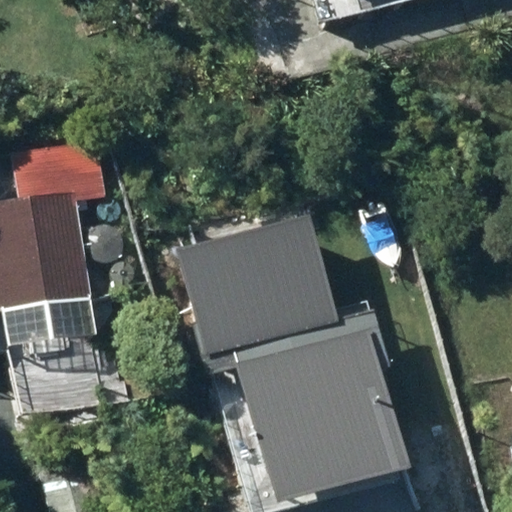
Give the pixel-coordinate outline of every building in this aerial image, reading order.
[(63,208),(92,206),(89,149),(0,155),(0,184),(2,214),(0,214),(0,355),(3,355),(7,412),(76,408),(63,208)] [(235,331),(265,334),(267,316),(237,312),(235,331)] [(261,374),(229,493),(298,511),(332,511),(363,400),(343,395),(348,375),(277,356),(272,377),(261,374)] [(81,511),(73,469),(0,483),(0,511),(81,511)] [(511,511),(511,472),(472,479),(477,511),(511,511)]
